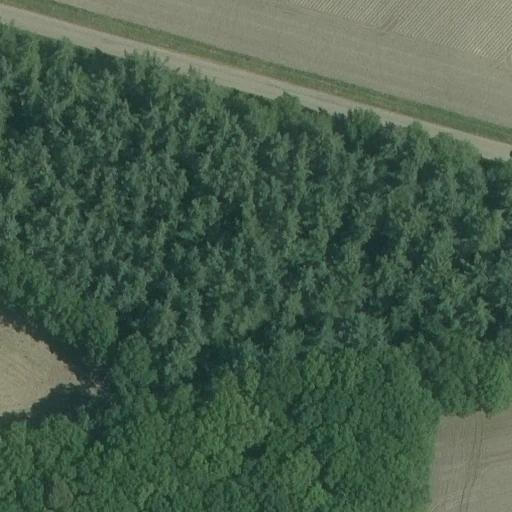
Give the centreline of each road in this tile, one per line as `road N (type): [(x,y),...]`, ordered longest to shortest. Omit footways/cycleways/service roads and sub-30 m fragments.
road 1 (unclassified): [(0,16),(511,158)]
road 2 (track): [(0,482),(511,378)]
